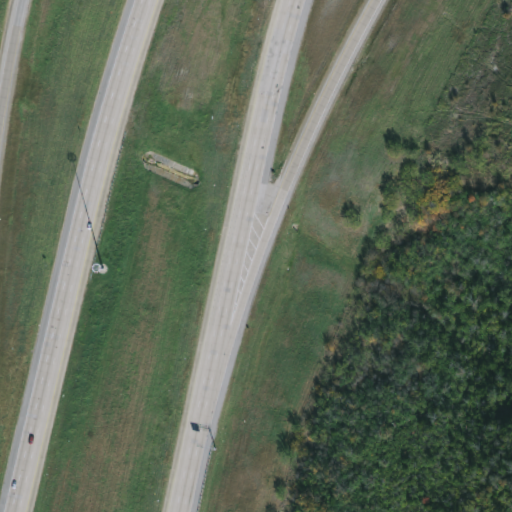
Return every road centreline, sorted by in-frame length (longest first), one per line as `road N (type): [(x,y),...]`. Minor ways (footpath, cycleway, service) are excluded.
road 1 (motorway): [(146,0),(96,167),(14,511)]
road 2 (motorway): [(219,323),(292,0)]
road 3 (motorway): [(284,189),(374,0)]
road 4 (motorway): [(178,511),(219,323)]
road 5 (motorway): [(219,323),(284,189)]
